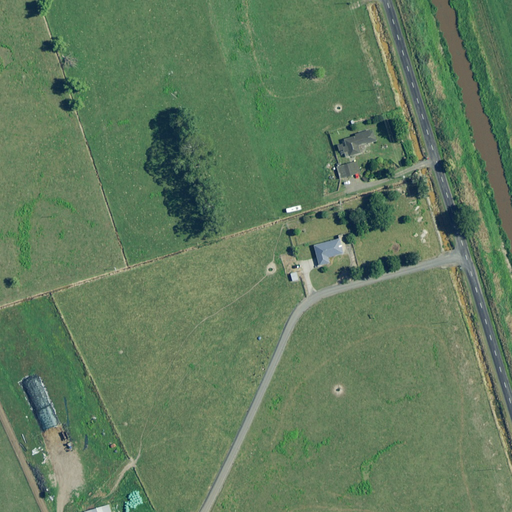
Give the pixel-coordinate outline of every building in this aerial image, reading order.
[(376,142),(375,141),(372,131),(343,139),(344,144),(337,146),(340,155),(344,153),(345,158),(361,153),(358,146),(366,144),(366,145),(376,142)] [(337,167),(335,158),(326,160),(328,169),(337,167)] [(359,173),(356,162),(336,167),(339,179),(359,173)] [(343,254),(339,239),(313,246),(318,266),(330,263),(328,258),(343,254)] [(298,279),(296,272),(290,274),(292,281),(298,279)]
